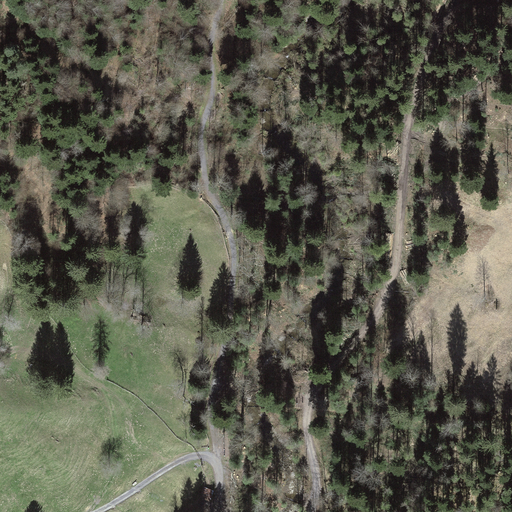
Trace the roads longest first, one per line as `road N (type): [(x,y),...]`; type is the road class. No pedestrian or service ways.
road 1 (track): [(216,458),(209,403),(233,268),(199,137),(213,93),(210,45),(219,2)]
road 2 (track): [(411,120),(387,291),(307,413),(317,481),(312,511)]
road 3 (track): [(411,120),(421,138),(436,142),(466,90),(511,52)]
road 4 (track): [(90,511),(188,457),(216,458)]
road 5 (track): [(457,0),(429,50),(411,120)]
